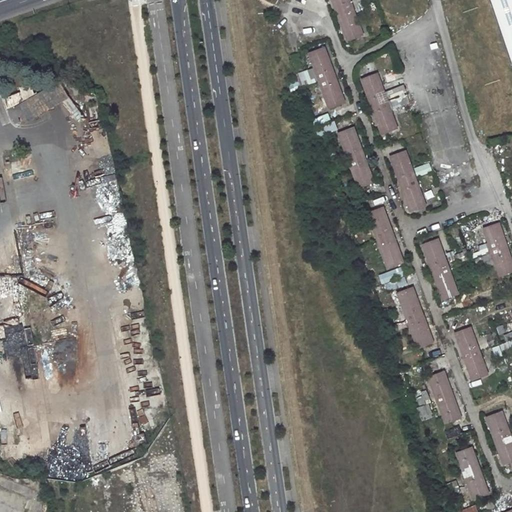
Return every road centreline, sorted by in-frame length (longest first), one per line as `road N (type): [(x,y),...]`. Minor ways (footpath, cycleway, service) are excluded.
road 1 (primary): [(280,511),(205,0)]
road 2 (unknown): [(73,190),(119,396),(113,405),(1,408),(0,393)]
road 3 (residential): [(511,488),(505,490),(409,231)]
road 4 (residential): [(439,14),(475,144),(501,197)]
road 5 (residential): [(409,231),(347,65)]
